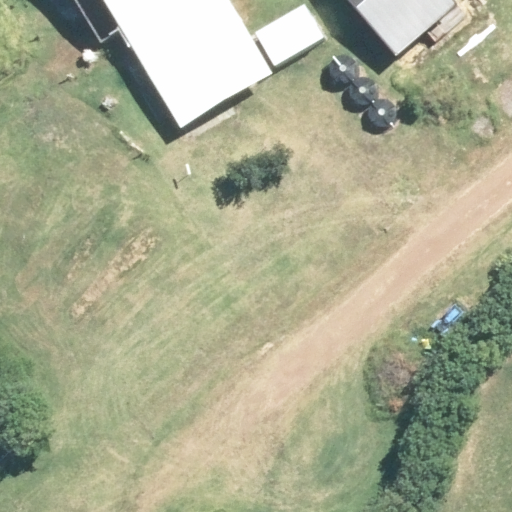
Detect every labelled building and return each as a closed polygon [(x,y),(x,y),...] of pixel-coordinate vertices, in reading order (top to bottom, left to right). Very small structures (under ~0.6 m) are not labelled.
[(272,70),(229,0),(104,0),(180,125),(272,70)] [(456,4),(452,0),(344,0),(395,58),(456,4)] [(304,4),(256,32),(275,65),(323,36),(304,4)] [(350,77),(353,73),(355,69),(355,65),(354,61),(351,58),(348,56),(343,54),(339,55),(335,56),(332,59),(330,63),(330,67),(330,71),(332,75),(335,77),(339,79),(343,80),(347,79),(350,77)] [(372,100),(375,97),(376,93),(376,89),(375,85),(373,82),(369,79),(365,78),(361,79),(357,80),(354,83),(352,87),(351,91),(352,95),(354,98),(357,101),(360,103),(365,103),(368,103),(372,100)] [(394,125),(396,122),(398,118),(398,114),(397,110),(394,107),(391,104),(387,103),(383,103),(379,105),(375,108),(373,112),(373,116),(374,120),(375,123),(378,126),(382,128),(386,128),(390,127),(394,125)]
